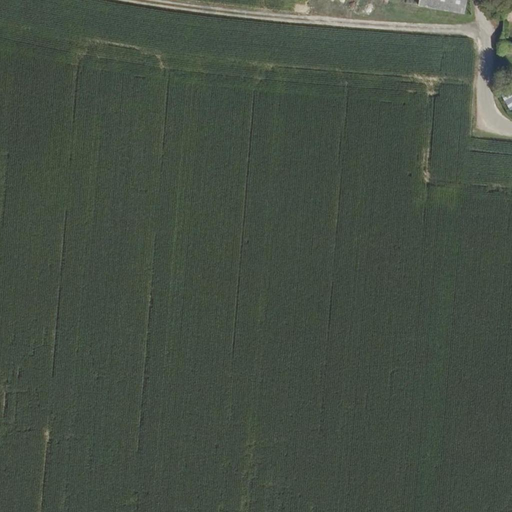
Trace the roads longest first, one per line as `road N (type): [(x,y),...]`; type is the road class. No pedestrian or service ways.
road 1 (track): [(485,32),(128,0)]
road 2 (unclassified): [(511,129),(490,117),(486,100),(486,0)]
